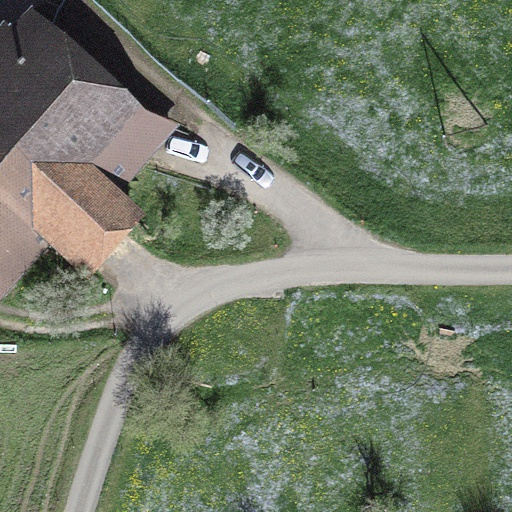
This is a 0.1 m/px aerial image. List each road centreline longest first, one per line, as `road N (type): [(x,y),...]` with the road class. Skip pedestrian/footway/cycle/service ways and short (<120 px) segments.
road 1 (track): [(511,268),(282,273),(182,304),(161,318),(123,378),(79,511)]
road 2 (track): [(194,128),(359,268)]
road 3 (track): [(194,128),(52,0)]
road 4 (track): [(161,318),(0,313)]
